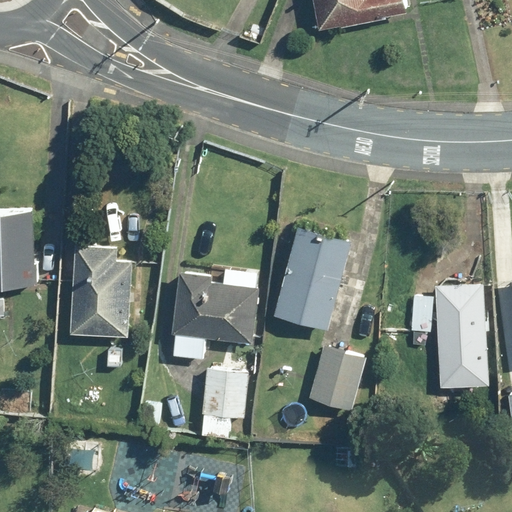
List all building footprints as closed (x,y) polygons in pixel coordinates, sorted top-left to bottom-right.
[(318,0),(323,21),(411,4),(409,0),(318,0)] [(35,201),(0,202),(0,276),(39,275),(35,201)] [(354,231),(300,217),(277,306),(331,319),(354,231)] [(121,238),(78,236),(74,325),(132,328),(135,252),(120,251),(121,238)] [(215,266),(183,262),(176,326),(256,335),(263,279),(214,273),(215,266)] [(486,276),(438,279),(445,378),(493,375),(486,276)] [(435,294),(415,293),(413,328),(433,329),(435,294)] [(369,348),(326,338),(313,391),(355,401),(369,348)] [(120,363),(120,369),(146,370),(146,366),(149,366),(149,350),(146,350),(147,342),(121,341),(121,348),(111,348),(110,362),(120,363)] [(250,369),(211,366),(206,432),(232,434),(233,412),(247,413),(250,369)] [(144,393),(99,386),(96,407),(107,408),(105,421),(124,424),(126,411),(142,413),(144,393)] [(105,439),(72,438),(70,469),(96,470),(97,456),(104,456),(105,439)] [(129,511),(94,502),(91,511),(129,511)]
